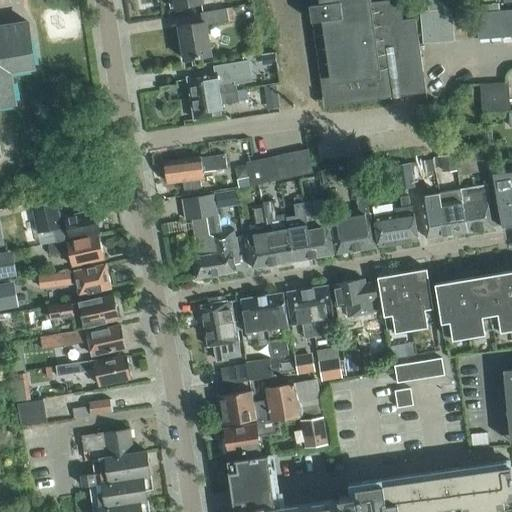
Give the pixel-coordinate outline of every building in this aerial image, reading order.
[(316,0),(317,4),(309,5),(311,21),(319,20),(327,77),(334,76),(337,98),(389,90),(388,78),(400,77),(400,78),(401,79),(403,80),(404,81),(406,81),(424,78),(416,19),(401,21),(398,0),(396,0),(370,4),(369,0),(316,0)] [(450,11),(511,6),(511,0),(430,0),(431,14),(427,15),(429,47),(452,46),(450,11)] [(233,7),(226,8),(228,21),(235,20),(233,7)] [(206,25),(228,21),(226,8),(200,12),(202,22),(178,26),(184,59),(211,55),(206,25)] [(478,39),(511,35),(511,9),(476,13),(478,39)] [(29,35),(27,21),(0,25),(0,104),(16,102),(11,71),(35,67),(30,35),(29,35)] [(277,62),(275,52),(262,54),(264,64),(277,62)] [(215,72),(187,77),(191,98),(236,90),(235,83),(251,80),(248,60),(214,66),(215,72)] [(481,112),(510,110),(508,82),(480,84),(481,112)] [(279,107),(276,84),(262,86),(265,109),(279,107)] [(248,96),(246,89),(236,90),(238,98),(248,96)] [(238,98),(236,90),(191,98),(194,119),(223,114),(222,104),(238,101),(238,98)] [(251,185),(313,172),(307,148),(246,162),(247,164),(249,176),(251,185)] [(227,168),(225,154),(201,157),(201,156),(165,161),(168,183),(183,181),(184,190),(201,188),(200,181),(200,179),(204,178),(204,177),(203,177),(202,171),(227,168)] [(457,170),(457,174),(470,172),(468,158),(455,161),(457,170)] [(433,161),(412,164),(414,175),(434,172),(433,161)] [(455,161),(443,163),(445,172),(457,170),(455,161)] [(249,176),(247,164),(236,166),(238,178),(249,176)] [(363,177),(361,164),(343,167),(345,179),(363,177)] [(397,166),(400,190),(415,188),(411,164),(397,166)] [(323,182),(340,180),(338,168),(321,170),(323,182)] [(511,170),(493,174),(502,225),(511,223),(511,170)] [(249,176),(238,178),(240,188),(251,185),(249,176)] [(236,190),(215,194),(218,210),(238,206),(236,190)] [(356,193),(357,203),(349,205),(357,250),(376,247),(370,213),(366,191),(356,193)] [(221,231),(218,210),(215,194),(182,199),(186,221),(192,220),(198,256),(193,257),(196,277),(220,273),(217,253),(224,252),(221,231)] [(467,231),(462,199),(450,201),(449,194),(440,195),(441,203),(447,235),(467,231)] [(494,227),(489,195),(462,199),(467,231),(494,227)] [(413,206),(410,207),(408,196),(400,197),(402,208),(395,209),(395,213),(374,217),(378,246),(418,240),(413,206)] [(313,200),(303,202),(305,210),(313,257),(333,254),(327,221),(317,223),(315,208),(313,200)] [(313,257),(305,210),(303,202),(294,203),(297,226),(287,228),(293,261),(313,257)] [(447,235),(441,203),(421,206),(426,238),(447,235)] [(95,210),(59,218),(57,204),(33,209),(38,232),(53,228),(56,242),(70,239),(100,233),(95,210)] [(357,250),(349,205),(349,204),(338,205),(341,218),(331,219),(337,253),(357,250)] [(274,221),(272,206),(263,207),(265,222),(274,221)] [(265,222),(263,207),(253,209),(256,223),(265,222)] [(293,261),(287,228),(267,232),(273,264),(293,261)] [(234,229),(221,231),(224,252),(217,253),(220,273),(236,271),(234,264),(239,263),(234,229)] [(273,264),(267,232),(247,235),(252,268),(273,264)] [(99,234),(67,241),(48,243),(50,254),(69,251),(72,265),(104,259),(103,255),(104,255),(102,245),(101,245),(99,234)] [(13,252),(0,253),(0,277),(16,275),(13,252)] [(107,274),(107,273),(105,264),(74,271),(39,275),(40,287),(77,283),(79,294),(110,287),(110,284),(111,284),(109,274),(107,274)] [(433,307),(426,268),(377,276),(384,316),(392,314),(395,332),(428,326),(425,308),(433,307)] [(511,270),(483,275),(490,314),(497,313),(500,331),(511,328),(511,270)] [(490,314),(483,275),(435,283),(441,322),(449,321),(452,339),(485,333),(482,316),(490,314)] [(373,299),(377,298),(374,282),(365,283),(364,279),(332,284),(336,305),(346,304),(348,316),(375,311),(373,299)] [(0,309),(17,306),(12,281),(0,283),(0,309)] [(328,285),(307,288),(315,336),(325,335),(323,319),(333,318),(328,285)] [(315,336),(307,288),(287,292),(292,324),(302,322),(305,338),(315,336)] [(288,325),(283,292),(262,295),(267,328),(269,344),(271,357),(288,355),(284,325),(288,325)] [(84,327),(119,319),(113,294),(79,301),(49,306),(50,318),(81,314),(84,327)] [(267,328),(262,295),(241,299),(246,331),(256,330),(259,345),(269,344),(267,328)] [(201,305),(204,326),(235,321),(232,300),(201,305)] [(239,341),(235,321),(204,326),(208,346),(224,343),(227,358),(241,356),(238,341),(239,341)] [(92,355),(125,347),(120,325),(102,328),(102,327),(87,330),(87,329),(61,334),(40,337),(42,348),(89,340),(92,355)] [(314,368),(312,351),(294,354),(296,371),(314,368)] [(94,359),(70,363),(72,373),(96,369),(99,385),(131,378),(126,355),(107,359),(107,358),(94,360),(94,359)] [(342,377),(339,356),(318,360),(322,380),(342,377)] [(280,375),(278,357),(269,358),(271,376),(280,375)] [(444,374),(441,357),(394,365),(397,382),(444,374)] [(24,358),(10,360),(11,370),(26,368),(24,358)] [(271,377),(271,376),(269,358),(246,362),(246,364),(248,380),(271,377)] [(360,373),(358,359),(349,360),(350,374),(360,373)] [(58,375),(72,373),(70,363),(56,365),(58,375)] [(248,380),(246,364),(221,368),(223,384),(248,380)] [(511,368),(503,369),(510,442),(511,441),(511,368)] [(218,395),(223,424),(256,418),(257,423),(272,421),(272,420),(322,411),(317,379),(265,387),(267,399),(254,402),(252,389),(218,395)] [(413,405),(410,387),(394,390),(397,407),(413,405)] [(21,426),(47,422),(43,399),(18,404),(21,426)] [(91,414),(111,411),(109,399),(89,402),(91,414)] [(328,444),(324,416),(300,420),(305,448),(328,444)] [(272,421),(257,423),(243,426),(243,427),(224,430),(226,440),(224,442),(226,453),(242,450),(242,451),(260,448),(258,432),(264,431),(268,434),(281,431),(279,419),(272,421)] [(150,475),(146,450),(133,452),(130,429),(82,436),(84,451),(91,450),(92,460),(99,459),(104,491),(97,492),(100,511),(141,511),(140,501),(147,500),(143,476),(150,475)] [(340,511),(339,504),(280,511),(275,511),(273,492),(267,455),(226,461),(232,498),(233,511),(340,511)] [(355,487),(356,495),(358,511),(470,511),(511,506),(511,479),(510,465),(355,487)] [(358,511),(356,495),(338,498),(339,504),(340,511),(358,511)]
